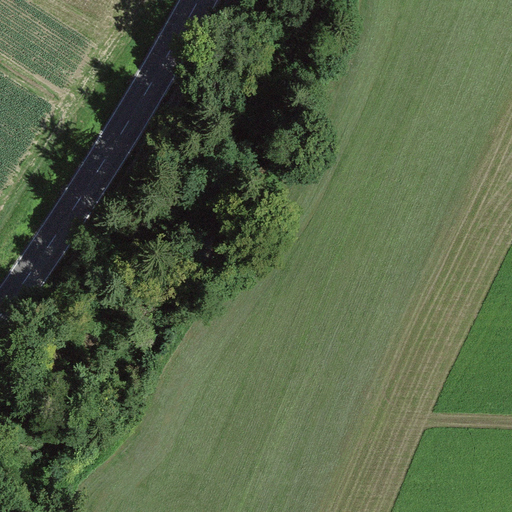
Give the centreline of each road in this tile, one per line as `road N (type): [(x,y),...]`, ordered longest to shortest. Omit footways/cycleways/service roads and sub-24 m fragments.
road 1 (track): [(0,363),(106,216),(233,0)]
road 2 (secondary): [(0,317),(201,0)]
